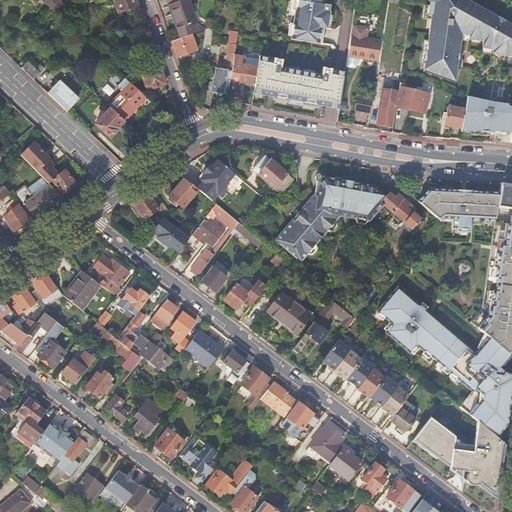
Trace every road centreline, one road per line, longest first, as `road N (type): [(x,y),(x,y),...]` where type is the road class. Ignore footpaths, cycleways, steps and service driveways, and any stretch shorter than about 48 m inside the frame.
road 1 (residential): [(88,212),(474,511)]
road 2 (secondary): [(511,167),(252,131),(195,137)]
road 3 (residential): [(209,511),(0,352)]
road 4 (residential): [(0,69),(119,189)]
road 5 (residential): [(147,0),(195,137)]
